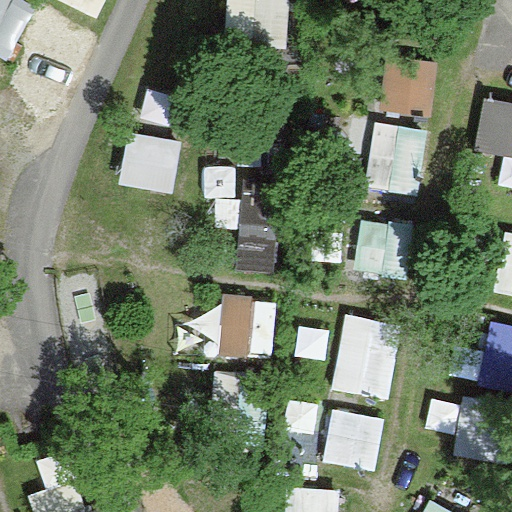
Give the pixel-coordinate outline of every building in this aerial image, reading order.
[(0,0),(0,39),(30,49),(46,0),(0,0)] [(302,39),(304,0),(240,0),(238,36),(302,39)] [(448,103),(451,51),(399,48),(396,100),(448,103)] [(161,87),(155,114),(196,123),(203,97),(161,87)] [(511,144),(511,93),(494,92),(491,143),(511,144)] [(378,178),(433,187),(444,120),(389,111),(378,178)] [(185,186),(196,133),(143,122),(133,175),(185,186)] [(296,153),(256,150),(252,214),(291,216),(296,153)] [(245,159),(220,163),(228,218),(253,214),(245,159)] [(369,266),(412,271),(418,214),(375,209),(369,266)] [(253,217),(250,260),(287,262),(290,220),(253,217)] [(236,348),(263,349),(265,287),(238,286),(236,348)] [(271,292),(267,346),(288,347),(291,294),(271,292)] [(190,305),(190,346),(234,346),(233,305),(190,305)] [(400,386),(404,310),(354,307),(351,384),(400,386)] [(387,466),(399,410),(349,400),(337,455),(387,466)] [(303,480),(301,511),(352,511),(353,481),(303,480)] [(485,511),(443,491),(432,511),(485,511)]
